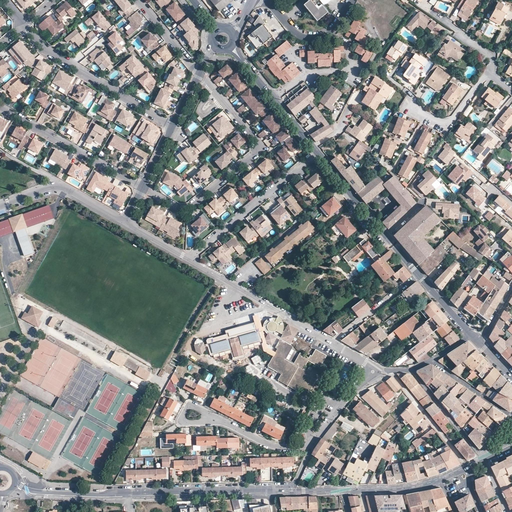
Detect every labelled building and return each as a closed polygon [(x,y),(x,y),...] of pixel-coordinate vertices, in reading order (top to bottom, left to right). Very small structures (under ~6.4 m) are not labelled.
[(17,0),(25,9),(27,7),(21,0),(17,0)] [(127,15),(132,10),(130,7),(132,5),(127,0),(125,0),(119,5),(122,8),(124,9),(125,11),(124,12),(127,15)] [(173,3),(170,0),(165,4),(167,8),(166,9),(171,15),(180,8),(175,2),(173,3)] [(210,0),(219,10),(231,0),(210,0)] [(328,13),(323,7),(330,0),(308,0),(309,1),(304,5),(317,22),(328,13)] [(462,7),(465,9),(464,11),(463,13),(469,17),(478,2),(475,0),(465,0),(466,0),(465,0),(461,0),(461,1),(457,7),(461,9),(462,7)] [(59,19),(61,21),(64,19),(62,17),(68,12),(72,17),(77,13),(67,1),(63,4),(64,5),(62,7),(61,6),(56,10),(58,12),(55,14),(59,19)] [(500,23),(503,18),(505,14),(508,8),(498,3),(490,17),(493,19),(500,23)] [(467,20),(469,17),(463,13),(464,11),(465,9),(462,7),(461,9),(457,14),(467,20)] [(180,8),(171,15),(176,22),(178,20),(180,23),(186,19),(183,16),(185,14),(180,8)] [(134,25),(132,26),(136,30),(144,24),(141,21),(140,20),(143,18),(137,11),(135,13),(132,10),(127,15),(125,16),(128,19),(128,18),(131,22),(134,25)] [(92,16),(85,22),(89,26),(95,20),(102,28),(103,27),(105,30),(111,25),(99,11),(92,17),(92,16)] [(419,24),(420,25),(424,29),(427,26),(430,22),(419,12),(406,26),(412,31),(417,25),(418,24),(419,24)] [(49,26),(56,33),(61,29),(64,26),(61,21),(59,19),(55,22),(50,15),(39,24),(38,25),(39,26),(43,31),(47,27),(49,26)] [(247,37),(259,52),(261,50),(259,48),(273,37),(263,24),(265,23),(259,16),(254,25),(257,29),(247,37)] [(361,59),(366,62),(372,52),(364,47),(369,39),(363,35),(366,31),(358,26),(362,20),(356,17),(345,35),(349,37),(352,33),(353,34),(354,32),(355,31),(358,33),(357,34),(356,35),(356,36),(361,40),(360,42),(354,50),(359,54),(359,53),(361,51),(364,54),(363,55),(363,56),(362,57),(361,58),(361,59)] [(180,23),(178,26),(181,30),(183,28),(186,33),(194,26),(188,18),(186,19),(180,23)] [(430,22),(427,26),(431,30),(436,25),(432,20),(430,22)] [(54,35),(56,33),(49,26),(47,27),(54,35)] [(118,28),(116,26),(109,32),(112,35),(116,31),(115,30),(118,28)] [(136,30),(132,26),(126,32),(129,36),(136,30)] [(198,30),(194,26),(186,33),(183,35),(186,39),(187,38),(188,39),(187,40),(191,46),(197,45),(197,37),(196,36),(197,35),(198,33),(196,31),(198,30)] [(108,44),(116,54),(124,48),(122,46),(119,43),(123,40),(116,31),(112,35),(108,38),(111,41),(108,44)] [(74,36),(71,33),(64,39),(67,42),(72,39),(74,42),(75,41),(80,46),(84,42),(83,41),(85,40),(78,33),(74,36)] [(150,33),(141,40),(147,47),(146,48),(150,52),(154,49),(159,45),(156,41),(156,40),(153,37),(150,33)] [(178,39),(183,45),(187,42),(182,36),(178,39)] [(274,49),(279,56),(291,46),(286,40),(274,49)] [(460,55),(462,56),(465,51),(460,47),(459,48),(458,48),(456,49),(455,49),(455,44),(455,43),(450,40),(446,44),(440,40),(434,49),(439,52),(437,54),(448,62),(452,57),(453,58),(455,56),(459,55),(460,55)] [(24,47),(25,46),(20,41),(8,50),(13,56),(16,53),(23,62),(27,66),(27,65),(34,59),(35,58),(32,55),(31,55),(24,47)] [(394,47),(392,46),(387,54),(396,60),(399,55),(401,53),(403,54),(407,47),(398,41),(397,43),(394,47)] [(157,61),(161,57),(164,57),(167,61),(173,56),(167,49),(165,50),(162,47),(160,44),(159,45),(154,49),(156,52),(152,55),(157,61)] [(32,55),(25,46),(24,47),(31,55),(32,55)] [(333,60),(333,62),(339,62),(339,52),(342,52),(342,46),(333,46),(333,53),(314,54),(313,51),(307,51),(307,57),(307,63),(313,63),(313,60),(317,60),(317,63),(317,64),(317,65),(323,64),(329,64),(329,63),(329,62),(329,60),(333,60)] [(101,62),(106,68),(107,67),(111,64),(113,62),(103,50),(100,50),(96,53),(95,55),(97,58),(94,60),(98,65),(101,62)] [(288,78),(290,80),(300,72),(291,62),(286,66),(275,53),(267,60),(270,64),(268,66),(279,79),(281,78),(284,82),(287,80),(288,78)] [(418,74),(415,72),(418,69),(416,68),(419,64),(422,66),(426,60),(420,55),(419,57),(415,54),(409,62),(407,61),(411,56),(409,54),(401,66),(406,70),(403,75),(404,77),(405,78),(407,78),(408,78),(409,82),(412,84),(414,84),(419,77),(418,74)] [(119,67),(123,72),(127,68),(130,66),(132,68),(131,69),(134,73),(133,74),(135,77),(139,74),(145,69),(133,55),(119,67)] [(0,74),(2,78),(8,73),(5,69),(9,66),(3,59),(0,61),(0,74)] [(34,59),(27,65),(32,68),(33,66),(35,68),(31,74),(39,79),(45,69),(49,72),(52,67),(42,61),(41,63),(39,61),(39,62),(34,59)] [(228,75),(232,71),(227,64),(218,71),(224,78),(228,75)] [(175,67),(171,74),(180,79),(181,79),(185,72),(175,67)] [(434,86),(440,89),(449,76),(443,72),(437,68),(426,83),(430,86),(432,84),(434,86)] [(48,74),(49,72),(45,69),(39,79),(42,80),(46,73),(48,74)] [(138,80),(142,84),(144,83),(146,85),(147,84),(152,90),(156,81),(145,69),(139,74),(141,77),(138,80)] [(68,95),(73,85),(70,83),(73,78),(60,70),(53,81),(54,83),(61,87),(63,86),(67,88),(66,90),(64,93),(67,95),(68,95)] [(234,85),(243,78),(237,72),(235,73),(233,70),(232,71),(228,75),(230,78),(229,79),(234,85)] [(180,79),(171,74),(170,74),(166,81),(171,83),(169,87),(174,89),(177,91),(178,87),(176,86),(180,79)] [(120,85),(127,79),(124,76),(117,81),(120,85)] [(370,88),(383,97),(387,99),(393,89),(384,83),(385,83),(375,77),(368,88),(370,88)] [(241,90),(246,86),(248,84),(243,78),(234,85),(239,92),(241,90)] [(10,92),(15,98),(27,87),(19,79),(12,84),(9,81),(2,86),(6,90),(7,89),(10,92)] [(457,97),(463,89),(453,83),(449,89),(447,91),(443,98),(447,101),(450,103),(456,96),(457,97)] [(438,92),(440,89),(434,86),(432,84),(430,86),(433,88),(438,92)] [(77,88),(73,85),(68,95),(77,100),(78,97),(83,100),(90,88),(84,85),(81,89),(80,89),(78,87),(77,88)] [(169,87),(165,85),(156,104),(166,109),(168,105),(170,106),(172,102),(167,100),(171,93),(172,93),(174,89),(169,87)] [(333,100),(339,91),(331,85),(319,101),(331,110),(333,107),(332,105),(335,102),(333,100)] [(246,102),(255,95),(249,88),(248,89),(246,86),(241,90),(243,94),(241,96),(246,102)] [(494,94),(495,93),(492,90),(488,87),(481,97),(486,101),(484,104),(486,105),(488,102),(495,108),(501,100),(494,94)] [(286,105),(294,115),(309,103),(311,101),(315,98),(308,88),(286,105)] [(362,102),(375,110),(383,97),(370,88),(367,94),(362,101),(362,102)] [(43,104),(43,105),(42,107),(45,109),(49,102),(46,100),(48,96),(40,91),(35,99),(40,102),(43,104)] [(341,93),(339,91),(333,100),(335,102),(341,93)] [(112,101),(102,95),(98,103),(102,105),(99,109),(104,112),(102,115),(111,120),(117,111),(113,109),(113,108),(112,107),(113,106),(110,104),(112,101)] [(251,108),(260,101),(255,95),(246,102),(251,108)] [(262,116),(267,111),(264,108),(265,107),(260,101),(251,108),(257,115),(259,113),(262,116)] [(51,114),(55,116),(59,118),(64,110),(53,103),(47,113),(51,115),(51,114)] [(468,105),(463,115),(467,117),(472,107),(468,105)] [(328,124),(315,107),(313,108),(306,113),(309,117),(312,115),(317,123),(321,121),(324,126),(310,135),(316,142),(333,131),(328,124)] [(511,115),(511,113),(511,109),(509,107),(496,123),(505,131),(511,123),(511,115)] [(117,111),(111,120),(115,122),(116,120),(127,126),(128,124),(131,126),(135,120),(132,118),(128,115),(129,113),(123,109),(121,112),(118,110),(117,111)] [(85,132),(89,125),(86,123),(88,119),(75,111),(69,122),(75,125),(82,129),(81,131),(85,133),(85,132)] [(268,126),(277,119),(271,113),(269,114),(267,111),(262,116),(264,119),(263,120),(268,126)] [(218,134),(222,137),(234,127),(228,121),(227,122),(225,120),(226,119),(223,115),(222,117),(219,113),(209,121),(213,125),(220,133),(218,134)] [(303,116),(298,120),(302,124),(307,120),(303,116)] [(401,120),(402,119),(398,117),(395,125),(392,133),(395,135),(396,134),(400,135),(400,136),(404,138),(407,130),(410,122),(407,121),(406,121),(401,120)] [(275,132),(280,127),(282,126),(277,119),(268,126),(273,133),(275,132)] [(355,125),(349,132),(359,140),(364,132),(366,134),(372,126),(363,119),(359,125),(361,126),(359,128),(358,127),(355,125)] [(127,126),(116,120),(115,122),(125,129),(127,126)] [(139,122),(132,132),(148,142),(154,133),(156,129),(143,121),(142,124),(139,122)] [(91,122),(89,125),(85,132),(90,134),(90,135),(91,135),(90,137),(88,136),(86,141),(91,144),(93,140),(100,144),(108,131),(91,122)] [(460,136),(462,138),(466,141),(471,133),(473,134),(477,129),(469,122),(464,128),(461,125),(454,135),(459,138),(460,137),(460,136)] [(213,125),(210,127),(216,135),(218,134),(220,133),(213,125)] [(20,130),(21,129),(17,127),(12,135),(22,140),(22,141),(26,143),(29,137),(30,137),(26,135),(27,132),(22,130),(22,131),(20,130)] [(283,130),(280,127),(275,132),(277,135),(276,136),(281,142),(290,135),(285,129),(283,130)] [(69,129),(67,133),(74,138),(76,133),(69,129)] [(416,151),(420,153),(423,154),(427,145),(432,135),(430,134),(426,132),(424,131),(419,140),(414,150),(416,151)] [(192,148),(194,149),(197,154),(211,142),(204,133),(193,142),(195,145),(192,148)] [(231,140),(234,144),(238,148),(245,142),(238,133),(231,140)] [(484,138),(479,143),(481,144),(486,138),(487,140),(490,136),(487,134),(484,137),(484,138)] [(131,145),(115,135),(109,144),(116,147),(115,148),(123,152),(126,154),(131,145)] [(481,144),(479,143),(473,151),(478,155),(476,157),(481,161),(497,142),(490,136),(487,140),(486,138),(481,144)] [(29,137),(26,143),(25,146),(27,147),(38,153),(43,144),(33,139),(29,137)] [(284,147),(287,151),(290,148),(293,152),(299,147),(292,138),(283,146),(283,147),(284,147)] [(387,156),(387,157),(390,159),(394,151),(397,143),(393,141),(393,142),(388,141),(388,139),(385,138),(382,146),(376,144),(373,147),(380,150),(379,154),(382,155),(382,154),(387,156)] [(356,161),(367,146),(361,141),(359,140),(354,147),(351,146),(349,149),(352,151),(348,155),(356,161)] [(228,151),(230,154),(234,151),(231,146),(228,142),(224,146),(228,151)] [(448,145),(446,143),(443,147),(445,149),(438,157),(446,164),(453,156),(453,155),(456,152),(448,145)] [(142,165),(147,155),(132,146),(128,154),(136,158),(134,160),(142,165)] [(291,156),(287,151),(284,147),(274,155),(279,160),(282,158),(284,161),(291,156)] [(197,154),(194,149),(190,152),(187,148),(185,150),(185,149),(181,152),(190,163),(199,156),(197,154)] [(62,154),(63,153),(55,149),(50,158),(63,166),(62,167),(66,169),(71,160),(67,158),(68,156),(65,154),(64,155),(62,154)] [(225,164),(230,160),(229,160),(233,157),(230,154),(228,151),(215,161),(222,169),(226,166),(225,164)] [(401,175),(405,177),(407,178),(412,169),(417,160),(415,159),(410,156),(408,155),(403,164),(398,174),(401,175)] [(358,193),(365,187),(355,172),(350,165),(347,168),(346,169),(343,165),(336,156),(331,160),(346,178),(358,193)] [(258,166),(255,169),(260,175),(263,172),(264,173),(272,166),(265,157),(261,161),(262,162),(258,166)] [(79,168),(77,167),(73,164),(67,174),(75,178),(77,175),(84,179),(90,168),(81,163),(81,164),(79,168)] [(205,179),(206,180),(210,176),(210,175),(213,172),(205,164),(200,168),(201,170),(190,179),(193,183),(196,180),(200,185),(204,181),(203,180),(205,179)] [(473,173),(466,167),(463,170),(457,165),(448,176),(457,185),(463,179),(467,174),(469,176),(473,173)] [(259,174),(255,169),(249,174),(246,176),(243,179),(249,186),(257,179),(256,177),(259,174)] [(437,179),(428,170),(423,175),(426,178),(417,186),(426,195),(434,187),(431,184),(437,179)] [(104,187),(109,190),(112,183),(108,181),(109,179),(96,171),(86,189),(93,193),(96,187),(102,190),(104,187)] [(507,180),(511,176),(505,171),(502,176),(507,180)] [(194,189),(186,180),(183,182),(179,178),(168,172),(163,182),(173,186),(174,184),(179,190),(177,192),(180,196),(188,189),(190,192),(194,189)] [(305,179),(311,185),(313,188),(323,180),(316,173),(311,177),(308,174),(304,177),(305,179)] [(489,180),(494,185),(500,178),(494,173),(489,180)] [(365,187),(358,193),(369,206),(386,190),(402,207),(399,210),(400,211),(398,213),(395,210),(385,220),(387,222),(384,224),(386,226),(388,227),(389,226),(390,227),(403,215),(416,203),(392,177),(385,184),(377,176),(365,187)] [(300,194),(311,185),(305,179),(302,181),(301,180),(294,186),(300,194)] [(112,183),(109,190),(106,194),(115,199),(114,202),(122,207),(129,193),(125,190),(125,192),(124,193),(122,192),(123,191),(115,186),(116,185),(112,183)] [(223,194),(220,197),(225,203),(229,201),(230,202),(238,195),(230,186),(227,189),(228,191),(223,194)] [(480,192),(473,186),(466,193),(476,202),(478,201),(481,204),(485,200),(479,194),(480,192)] [(279,203),(283,207),(286,204),(295,215),(303,209),(295,201),(296,200),(291,195),(283,201),(280,197),(277,200),(279,203)] [(511,217),(511,206),(499,195),(493,202),(497,205),(498,205),(506,211),(505,212),(511,218),(511,217)] [(320,208),(327,217),(342,205),(334,196),(320,208)] [(225,203),(220,197),(217,200),(213,203),(212,201),(204,207),(208,213),(212,210),(215,210),(219,215),(225,210),(222,206),(225,203)] [(50,203),(45,205),(49,214),(0,233),(0,237),(18,231),(27,227),(55,216),(50,203)] [(290,216),(283,207),(279,203),(272,209),(273,210),(269,213),(280,225),(290,216)] [(459,204),(436,203),(435,208),(442,209),(442,211),(444,211),(444,213),(444,217),(454,218),(454,212),(459,213),(459,204)] [(13,222),(12,218),(0,222),(0,233),(49,214),(45,205),(16,217),(18,220),(13,222)] [(426,206),(396,233),(398,235),(398,238),(397,239),(418,263),(432,250),(421,237),(439,221),(426,206)] [(156,209),(152,207),(147,215),(159,222),(157,225),(160,227),(166,218),(167,216),(163,214),(164,212),(159,209),(159,210),(156,209)] [(489,220),(494,215),(490,211),(485,216),(489,220)] [(212,223),(204,213),(200,216),(201,217),(197,220),(192,225),(195,229),(199,233),(203,230),(212,223)] [(343,217),(340,213),(334,218),(338,223),(343,217)] [(159,222),(147,215),(145,219),(157,225),(159,222)] [(267,231),(268,232),(273,228),(262,215),(258,218),(261,220),(259,221),(259,220),(255,223),(254,222),(253,220),(250,223),(254,227),(259,234),(261,236),(267,231)] [(343,231),(344,233),(348,237),(356,230),(344,216),(343,217),(338,223),(336,224),(342,231),(343,231)] [(167,231),(176,236),(180,230),(178,229),(181,223),(175,219),(174,220),(170,218),(169,220),(166,218),(160,227),(159,229),(163,231),(164,229),(167,231)] [(288,236),(285,239),(273,249),(271,251),(265,256),(271,263),(274,260),(278,257),(282,253),(285,251),(288,249),(292,245),(296,242),(299,239),(302,237),(306,233),(311,230),(314,227),(308,220),(302,225),(300,227),(288,236)] [(489,231),(482,223),(474,231),(483,241),(489,237),(486,233),(489,231)] [(342,231),(336,224),(331,228),(338,236),(340,233),(341,235),(344,233),(343,231),(342,231)] [(254,234),(254,235),(256,237),(259,234),(254,227),(250,230),(249,229),(247,226),(239,232),(247,241),(252,238),(251,237),(254,234)] [(18,231),(27,255),(36,251),(27,227),(18,231)] [(511,231),(509,229),(508,230),(505,227),(499,234),(503,237),(502,238),(511,246),(511,231)] [(453,243),(459,237),(453,231),(445,239),(447,241),(449,239),(453,243)] [(227,244),(225,243),(222,245),(226,250),(230,254),(235,249),(239,254),(244,250),(233,236),(230,239),(231,241),(227,244)] [(460,248),(464,243),(459,237),(453,243),(459,248),(460,248)] [(374,260),(375,262),(381,257),(368,241),(367,242),(364,238),(347,253),(351,259),(352,259),(364,249),(374,260)] [(489,248),(480,238),(475,243),(481,248),(478,252),(488,258),(492,252),(488,249),(489,248)] [(464,243),(460,248),(474,257),(478,252),(464,243)] [(418,263),(427,273),(448,254),(439,244),(432,250),(418,263)] [(215,259),(216,260),(218,259),(219,258),(224,264),(232,258),(230,254),(226,250),(223,253),(219,248),(208,257),(212,262),(215,259)] [(498,254),(501,258),(507,252),(504,248),(498,254)] [(370,264),(371,265),(375,262),(374,260),(364,249),(352,259),(354,261),(363,253),(367,257),(371,261),(369,263),(370,264)] [(375,262),(371,265),(384,281),(391,275),(393,274),(394,273),(385,261),(394,255),(390,250),(385,254),(381,257),(375,262)] [(478,252),(474,257),(479,261),(484,255),(478,252)] [(511,256),(507,252),(501,258),(500,259),(511,272),(511,256)] [(331,259),(335,264),(343,258),(338,253),(331,259)] [(265,274),(271,269),(261,258),(255,263),(265,274)] [(434,282),(441,290),(460,265),(454,261),(434,282)] [(403,266),(394,273),(393,274),(397,279),(399,277),(400,278),(401,279),(402,280),(403,282),(411,276),(403,266)] [(503,275),(511,280),(511,278),(511,275),(500,267),(498,270),(503,275)] [(476,283),(482,275),(474,268),(469,274),(450,300),(457,308),(476,283)] [(506,289),(499,282),(486,271),(482,275),(494,285),(503,293),(506,289)] [(494,285),(482,275),(476,283),(485,291),(482,295),(486,298),(494,285)] [(503,275),(499,282),(506,289),(511,280),(503,275)] [(399,294),(407,304),(424,291),(416,281),(399,294)] [(503,293),(494,285),(486,298),(485,300),(494,308),(503,293)] [(475,314),(476,312),(483,302),(482,301),(481,303),(473,296),(463,309),(473,316),(475,314)] [(362,299),(351,308),(358,317),(369,308),(362,299)] [(425,311),(423,313),(426,317),(428,315),(430,318),(440,310),(432,300),(422,308),(425,311)] [(476,312),(487,321),(494,308),(485,300),(483,302),(476,312)] [(41,312),(31,306),(27,314),(24,312),(20,318),(37,327),(40,321),(37,319),(41,312)] [(430,318),(428,320),(421,325),(407,336),(409,338),(419,330),(425,338),(429,334),(436,329),(445,322),(448,320),(440,310),(430,318)] [(511,318),(504,311),(500,317),(510,327),(511,323),(511,318)] [(485,323),(487,321),(476,312),(475,314),(485,323)] [(407,336),(421,325),(413,315),(394,331),(402,340),(407,336)] [(280,368),(284,371),(283,373),(279,379),(297,390),(299,386),(308,391),(313,382),(318,373),(309,369),(307,372),(303,370),(308,361),(319,367),(325,355),(315,350),(311,357),(310,356),(309,358),(300,353),(293,364),(284,359),(291,347),(289,345),(293,338),(297,331),(298,329),(288,324),(284,331),(282,329),(282,327),(282,326),(283,325),(282,322),(281,321),(279,318),(276,317),(275,319),(273,318),(270,317),(269,318),(268,318),(267,319),(266,319),(265,320),(264,321),(263,323),(262,324),(262,328),(263,330),(264,331),(266,333),(267,333),(265,338),(267,339),(266,341),(271,344),(272,342),(273,343),(276,338),(280,340),(276,347),(278,349),(276,352),(274,357),(269,365),(278,371),(280,368)] [(510,327),(500,317),(497,322),(497,324),(505,332),(507,330),(510,327)] [(51,318),(47,326),(52,328),(56,320),(51,318)] [(335,320),(323,330),(328,333),(333,336),(337,333),(342,329),(335,320)] [(107,345),(63,321),(60,326),(104,350),(107,345)] [(444,338),(453,331),(445,322),(436,329),(444,338)] [(370,334),(378,344),(387,336),(379,326),(371,333),(363,323),(359,326),(367,336),(370,334)] [(257,331),(257,329),(256,327),(257,326),(255,324),(254,325),(246,328),(246,327),(244,327),(244,328),(236,331),(236,330),(234,330),(234,332),(227,334),(226,333),(224,334),(225,335),(217,337),(217,336),(215,336),(215,338),(208,340),(207,339),(206,341),(207,342),(207,343),(205,345),(206,347),(207,347),(209,348),(211,354),(210,355),(213,355),(213,354),(220,353),(222,354),(222,355),(224,354),(223,353),(225,351),(231,349),(233,358),(232,359),(234,360),(235,358),(243,356),(244,357),(245,355),(244,354),(242,346),(248,344),(250,345),(251,346),(253,345),(254,343),(259,341),(261,341),(261,340),(260,339),(257,331)] [(505,332),(497,324),(489,336),(495,345),(501,337),(505,332)] [(264,331),(263,330),(262,328),(257,329),(257,331),(260,339),(261,340),(262,344),(264,351),(274,357),(276,352),(267,348),(266,341),(267,339),(265,338),(267,333),(266,333),(264,331)] [(341,340),(353,347),(360,341),(352,331),(341,340)] [(458,338),(455,335),(453,331),(444,338),(450,345),(459,339),(458,338)] [(360,341),(353,347),(365,354),(378,344),(370,334),(367,336),(360,341)] [(420,357),(428,351),(437,344),(429,334),(425,338),(415,346),(409,351),(416,360),(420,357)] [(511,343),(511,334),(505,341),(501,337),(495,345),(494,346),(501,354),(511,343)] [(204,343),(203,343),(202,341),(201,340),(200,340),(199,340),(197,340),(197,341),(196,341),(195,343),(195,345),(194,346),(196,352),(201,355),(203,355),(206,350),(204,343)] [(462,361),(476,350),(468,342),(467,342),(447,355),(457,366),(461,363),(462,361)] [(511,343),(501,354),(511,365),(511,343)] [(476,350),(462,361),(468,367),(472,371),(473,371),(476,366),(483,358),(484,357),(476,350)] [(432,356),(428,351),(420,357),(423,361),(423,360),(428,358),(432,356)] [(114,352),(110,361),(122,367),(123,365),(137,372),(135,374),(146,380),(150,373),(126,360),(127,359),(114,352)] [(483,358),(476,366),(481,370),(487,362),(483,358)] [(478,375),(479,376),(481,378),(483,375),(485,377),(493,368),(487,362),(481,370),(482,371),(478,375)] [(461,363),(457,366),(451,371),(458,376),(464,367),(461,363)] [(433,379),(440,370),(432,365),(430,364),(423,368),(433,379)] [(465,380),(467,378),(472,371),(468,367),(460,377),(465,380)] [(430,382),(433,379),(423,368),(417,371),(416,372),(428,386),(430,382)] [(493,368),(485,377),(483,380),(490,387),(491,386),(500,375),(493,368)] [(441,385),(448,376),(440,370),(433,379),(430,382),(437,388),(438,389),(441,385)] [(473,371),(472,371),(467,378),(474,382),(479,376),(478,375),(473,371)] [(410,390),(418,384),(411,375),(406,374),(397,374),(410,390)] [(173,385),(179,381),(175,375),(170,378),(173,385)] [(500,375),(491,386),(498,392),(498,393),(511,400),(511,386),(502,376),(500,375)] [(395,392),(400,388),(391,376),(386,381),(395,392)] [(449,392),(458,383),(448,376),(441,385),(449,393),(449,392)] [(193,393),(197,384),(187,379),(183,388),(193,393)] [(197,384),(193,393),(203,398),(207,390),(205,389),(207,383),(199,379),(197,384)] [(386,401),(394,395),(383,382),(376,388),(386,401)] [(458,383),(449,392),(454,397),(456,395),(459,397),(467,389),(458,383)] [(419,401),(427,395),(418,384),(410,390),(419,401)] [(476,388),(482,393),(485,387),(479,384),(478,384),(476,388)] [(449,393),(441,385),(438,389),(437,388),(433,393),(441,402),(449,393)] [(467,389),(459,397),(457,400),(465,407),(476,395),(467,389)] [(511,408),(511,400),(498,393),(497,393),(490,389),(489,390),(486,395),(491,399),(499,405),(509,412),(511,408)] [(389,402),(386,405),(370,390),(361,397),(372,408),(382,417),(393,403),(391,402),(390,403),(389,402)] [(449,392),(449,393),(441,402),(447,410),(457,400),(454,397),(449,392)] [(256,402),(258,398),(248,394),(246,397),(256,402)] [(219,411),(224,403),(226,398),(220,395),(217,400),(214,398),(210,406),(219,411)] [(425,409),(433,403),(427,395),(419,401),(425,409)] [(474,415),(480,408),(482,406),(482,405),(476,400),(479,397),(476,395),(465,407),(472,414),(474,415)] [(165,407),(173,411),(177,403),(170,398),(169,400),(164,397),(160,404),(165,407)] [(405,409),(410,404),(411,403),(412,402),(410,400),(403,407),(405,409)] [(457,400),(447,410),(455,419),(465,407),(457,400)] [(362,419),(369,411),(359,402),(353,409),(356,412),(356,413),(362,419)] [(486,414),(497,422),(499,424),(506,416),(485,402),(482,405),(482,406),(488,411),(486,414)] [(224,403),(219,411),(230,416),(233,408),(224,403)] [(420,413),(411,403),(410,404),(419,414),(420,413)] [(431,417),(440,410),(433,403),(425,409),(431,417)] [(410,404),(405,409),(400,415),(404,420),(405,419),(408,423),(419,414),(410,404)] [(168,420),(173,411),(165,407),(160,416),(168,420)] [(465,407),(455,419),(461,427),(472,414),(465,407)] [(233,408),(230,416),(239,421),(243,414),(233,408)] [(486,414),(480,408),(474,415),(490,430),(497,422),(486,414)] [(449,422),(440,410),(431,417),(445,433),(448,431),(444,426),(449,422)] [(379,420),(369,411),(362,419),(368,425),(369,424),(372,427),(379,420)] [(408,423),(417,434),(420,431),(424,427),(429,423),(420,412),(420,413),(419,414),(408,423)] [(243,414),(239,421),(249,426),(253,419),(243,414)] [(490,430),(474,415),(468,423),(474,429),(487,440),(493,432),(490,430)] [(266,423),(274,427),(276,423),(263,416),(257,427),(262,429),(266,423)] [(270,435),(274,427),(266,423),(262,429),(262,431),(270,435)] [(334,423),(321,439),(328,443),(339,428),(334,423)] [(274,427),(270,435),(279,440),(283,432),(274,427)] [(413,445),(409,447),(412,450),(415,448),(422,443),(428,438),(436,432),(433,428),(412,444),(413,445)] [(487,440),(474,429),(468,435),(479,449),(479,448),(487,440)] [(367,442),(376,446),(381,438),(379,437),(373,433),(367,442)] [(186,434),(176,435),(176,443),(186,443),(186,434)] [(176,443),(176,435),(166,435),(166,438),(166,443),(174,443),(176,443)] [(216,439),(216,438),(216,436),(206,437),(206,445),(206,448),(209,448),(209,445),(216,445),(216,439)] [(206,445),(206,437),(196,437),(196,446),(206,445)] [(174,448),(174,443),(166,443),(166,438),(160,439),(160,449),(174,448)] [(219,438),(216,438),(216,439),(216,445),(216,448),(228,448),(227,438),(219,439),(219,438)] [(227,438),(228,448),(239,447),(238,438),(227,438)] [(462,438),(456,443),(454,445),(456,447),(467,460),(468,460),(475,455),(464,441),(462,438)] [(321,439),(314,449),(322,454),(319,458),(318,460),(326,464),(332,455),(332,454),(325,450),(329,444),(328,443),(321,439)] [(388,441),(386,446),(394,450),(396,445),(389,442),(388,441)] [(325,450),(332,454),(335,449),(329,444),(325,450)] [(437,449),(448,470),(460,464),(450,449),(446,445),(437,449)] [(381,457),(384,450),(376,446),(376,447),(368,463),(366,467),(374,471),(381,457)] [(390,458),(394,451),(394,450),(386,446),(384,450),(381,457),(389,461),(390,458)] [(314,449),(312,454),(319,458),(322,454),(314,449)] [(430,458),(438,474),(448,470),(437,449),(428,454),(430,458)] [(33,457),(30,461),(41,468),(42,467),(46,459),(32,452),(30,456),(33,457)] [(368,463),(363,461),(365,458),(356,454),(353,452),(346,467),(343,472),(342,474),(341,477),(357,485),(364,471),(366,467),(368,463)] [(419,457),(420,459),(422,462),(430,458),(428,454),(428,453),(419,457)] [(264,467),(267,467),(271,467),(271,458),(268,458),(268,454),(263,454),(263,458),(260,458),(261,468),(264,468),(264,467)] [(276,454),(271,454),(271,458),(271,467),(276,467),(278,466),(278,468),(282,468),(282,458),(276,458),(276,454)] [(324,467),(328,469),(336,474),(338,471),(342,465),(343,464),(335,458),(336,457),(332,455),(326,464),(324,467)] [(406,482),(401,463),(396,455),(391,460),(391,465),(392,471),(393,470),(395,484),(406,482)] [(188,468),(190,468),(198,468),(198,466),(197,456),(191,456),(187,456),(183,456),(183,460),(184,470),(188,470),(188,468)] [(502,491),(511,486),(511,483),(508,475),(511,473),(511,456),(491,467),(492,469),(502,491)] [(180,468),(180,470),(184,470),(183,460),(174,461),(174,457),(169,457),(169,467),(169,469),(177,468),(180,468)] [(286,466),(288,466),(293,466),(293,457),(282,458),(282,468),(286,468),(286,466)] [(257,467),(257,469),(261,468),(260,458),(245,459),(245,462),(246,468),(254,467),(257,467)] [(422,462),(428,477),(438,474),(430,458),(422,462)] [(46,459),(42,467),(46,469),(50,462),(46,459)] [(428,477),(422,462),(420,459),(412,461),(418,480),(428,477)] [(315,465),(322,469),(324,467),(326,464),(318,460),(315,465)] [(418,480),(412,461),(401,463),(406,482),(418,480)] [(236,475),(238,475),(246,475),(246,468),(245,462),(241,463),(242,467),(232,467),(232,477),(236,477),(236,475)] [(216,476),(218,476),(222,475),(222,467),(212,468),(212,477),(216,477),(216,476)] [(228,475),(228,477),(232,477),(232,467),(222,467),(222,475),(226,475),(228,475)] [(208,476),(208,477),(212,477),(212,468),(202,468),(202,476),(206,476),(208,476)] [(152,477),(152,479),(156,479),(156,469),(146,470),(146,478),(150,478),(152,477)] [(160,477),(162,477),(166,477),(166,469),(156,469),(156,479),(160,479),(160,477)] [(132,480),(136,480),(136,470),(125,470),(126,478),(130,478),(132,478),(132,480)] [(140,478),(142,478),(146,478),(146,470),(136,470),(136,480),(140,479),(140,478)] [(393,470),(392,471),(385,472),(387,484),(395,484),(393,470)] [(476,490),(489,483),(486,476),(475,480),(476,490)] [(489,483),(476,490),(478,496),(492,489),(489,483)] [(511,486),(502,491),(502,492),(505,499),(511,494),(511,486)] [(450,506),(441,488),(430,490),(436,511),(439,511),(443,511),(442,508),(450,506)] [(492,489),(478,496),(481,502),(487,499),(495,495),(492,489)] [(436,511),(430,490),(418,492),(424,511),(436,511)] [(406,495),(409,504),(410,511),(424,511),(418,492),(406,495)] [(366,496),(369,511),(378,511),(374,495),(366,496)] [(381,495),(374,495),(378,511),(402,511),(402,509),(406,509),(405,505),(401,495),(387,495),(382,497),(381,495)] [(470,495),(455,502),(459,511),(465,511),(474,507),(470,495)] [(352,511),(361,511),(358,496),(349,496),(351,506),(352,509),(352,511)] [(316,497),(309,497),(309,509),(317,508),(316,497)] [(486,511),(498,511),(502,510),(499,504),(496,499),(489,503),(487,499),(481,502),(486,511)]
